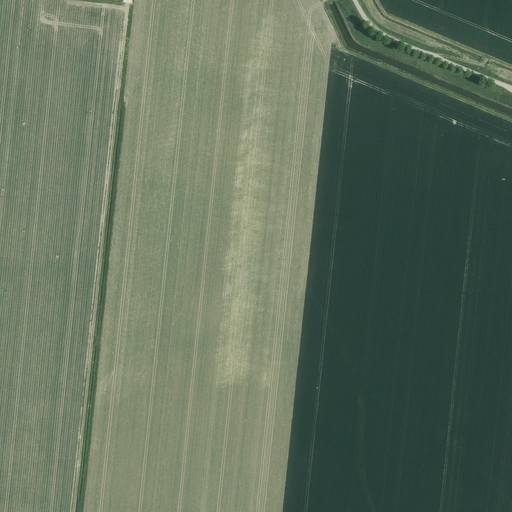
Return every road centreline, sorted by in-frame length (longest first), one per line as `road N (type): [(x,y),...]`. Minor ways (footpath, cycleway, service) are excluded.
road 1 (track): [(73,511),(127,0)]
road 2 (unclassified): [(511,88),(392,39),(355,0)]
